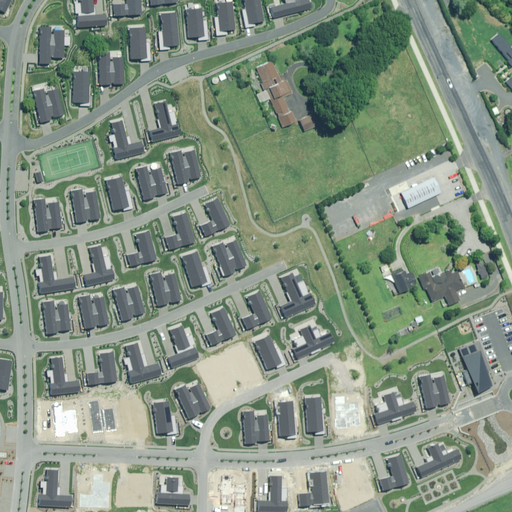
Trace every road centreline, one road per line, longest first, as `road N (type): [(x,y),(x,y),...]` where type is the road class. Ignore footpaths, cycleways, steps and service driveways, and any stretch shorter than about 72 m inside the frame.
road 1 (residential): [(15,247),(144,219),(273,147),(400,105)]
road 2 (residential): [(330,0),(324,12),(280,33),(158,70),(52,138),(14,143)]
road 3 (residential): [(507,404),(353,455),(204,464)]
road 4 (residential): [(204,454),(334,450),(505,395)]
road 5 (residential): [(27,345),(125,334),(282,266)]
road 6 (tertiary): [(410,0),(511,226)]
road 7 (residential): [(204,464),(28,457)]
road 8 (residential): [(29,448),(204,454)]
road 9 (residential): [(204,454),(219,412),(332,357)]
